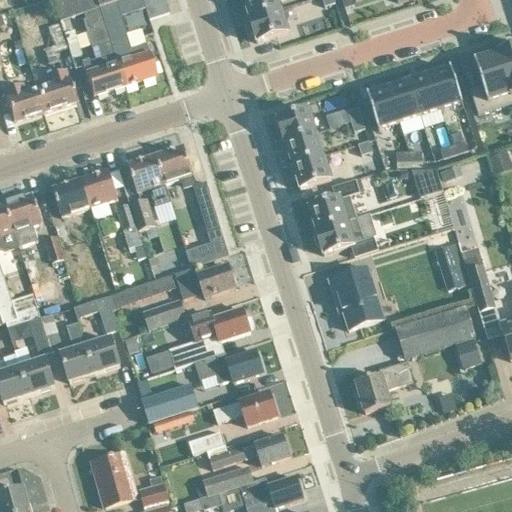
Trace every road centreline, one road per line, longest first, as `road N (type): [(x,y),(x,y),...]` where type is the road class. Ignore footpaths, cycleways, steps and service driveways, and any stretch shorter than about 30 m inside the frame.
road 1 (residential): [(346,476),(225,96)]
road 2 (residential): [(477,0),(482,15),(225,96)]
road 3 (residential): [(0,170),(225,96)]
road 4 (residential): [(346,476),(511,416)]
